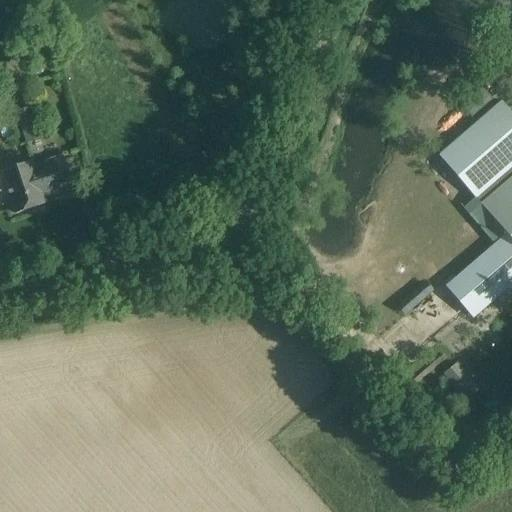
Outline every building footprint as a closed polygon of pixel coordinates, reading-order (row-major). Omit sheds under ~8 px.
[(501,102),(438,157),(485,210),(511,186),(511,114),(507,108),(501,102)] [(41,138),(31,109),(17,114),(27,143),(41,138)] [(63,157),(34,166),(34,167),(36,167),(48,202),(75,193),(63,157)] [(34,167),(34,166),(33,166),(32,163),(0,173),(0,179),(3,189),(7,188),(16,215),(46,205),(45,203),(48,202),(36,167),(34,167)] [(493,247),(448,286),(475,318),(500,296),(509,306),(511,303),(511,186),(485,210),(506,235),(493,247)] [(463,373),(451,383),(464,399),(477,389),(463,373)]
